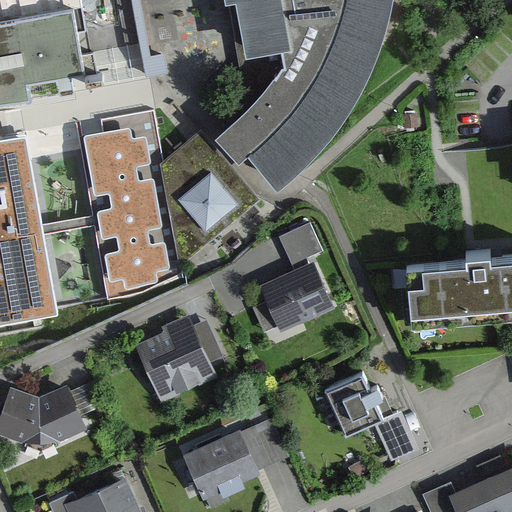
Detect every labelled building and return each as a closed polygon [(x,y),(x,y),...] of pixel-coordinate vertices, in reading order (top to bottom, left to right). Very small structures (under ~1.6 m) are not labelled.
[(81,0),(0,0),(0,43),(86,28),(81,0)] [(241,0),(250,43),(282,39),(284,57),(259,86),(217,128),(240,151),(250,145),(278,178),(305,155),(337,117),(361,76),(381,31),(388,0),(241,0)] [(72,14),(0,26),(0,106),(29,102),(26,85),(82,75),(72,14)] [(262,197),(202,125),(161,159),(180,265),(262,197)] [(24,131),(0,135),(0,315),(55,306),(24,131)] [(151,144),(110,151),(118,193),(136,288),(181,280),(151,144)] [(281,234),(294,263),(327,249),(314,220),(281,234)] [(465,256),(411,262),(417,320),(511,309),(511,251),(489,254),(489,248),(464,250),(465,256)] [(327,305),(311,268),(259,291),(276,328),(327,305)] [(184,324),(133,347),(156,398),(207,376),(184,324)] [(360,377),(323,394),(342,436),(379,419),(360,377)] [(0,432),(23,441),(50,441),(80,429),(64,389),(36,400),(14,392),(0,429),(0,432)] [(405,409),(384,419),(398,451),(419,441),(405,409)] [(231,435),(178,459),(194,496),(247,472),(231,435)] [(511,511),(511,466),(457,491),(466,511),(511,511)] [(133,511),(120,479),(64,504),(67,511),(133,511)]
